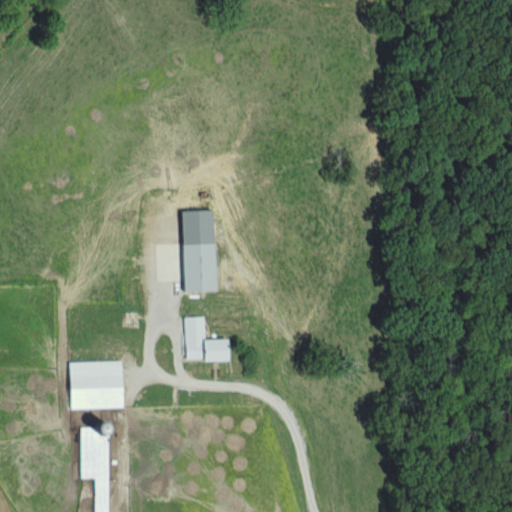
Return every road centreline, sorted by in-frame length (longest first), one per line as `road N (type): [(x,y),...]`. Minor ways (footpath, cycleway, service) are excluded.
road 1 (residential): [(313,511),(289,424),(272,404),(258,394),(178,386)]
road 2 (residential): [(171,362),(178,386),(147,373),(151,338),(172,341),(171,362)]
